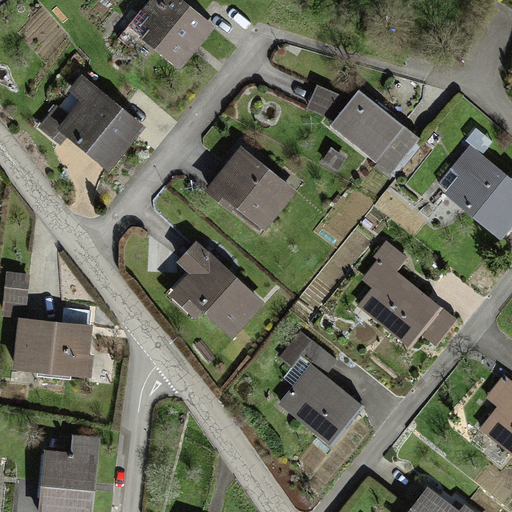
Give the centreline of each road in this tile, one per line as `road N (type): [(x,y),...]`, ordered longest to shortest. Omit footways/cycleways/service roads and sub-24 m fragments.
road 1 (residential): [(511,272),(326,511)]
road 2 (residential): [(167,356),(0,146)]
road 3 (residential): [(275,511),(167,356)]
road 4 (residential): [(167,356),(142,386),(126,511)]
road 5 (residential): [(511,0),(463,81),(511,124)]
